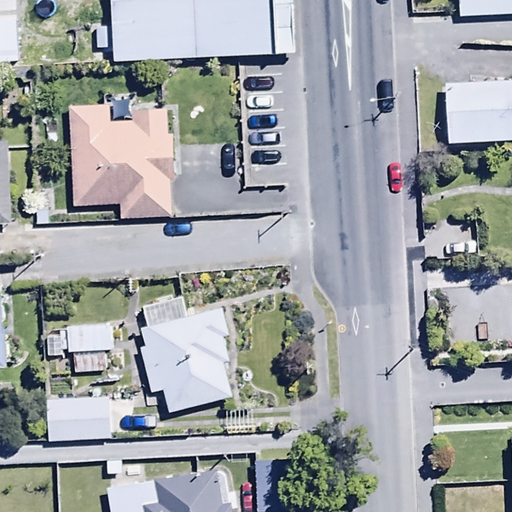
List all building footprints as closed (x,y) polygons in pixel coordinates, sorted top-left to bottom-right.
[(15,0),(0,0),(0,44),(17,44),(15,0)] [(110,0),(112,44),(275,37),(272,0),(110,0)] [(448,127),(511,124),(511,61),(445,64),(448,127)] [(110,106),(70,107),(73,209),(120,207),(121,222),(172,220),(170,182),(175,182),(174,135),(169,135),(168,109),(131,111),(131,123),(110,124),(110,106)] [(11,144),(0,143),(0,225),(13,225),(11,144)] [(145,349),(140,350),(151,395),(164,392),(170,414),(232,400),(224,367),(231,365),(221,310),(192,317),(187,296),(142,307),(147,330),(141,331),(145,349)] [(0,370),(11,370),(11,342),(5,342),(4,298),(0,298),(0,370)] [(106,303),(69,305),(72,347),(109,345),(106,303)] [(108,358),(74,358),(74,374),(108,374),(108,358)] [(47,421),(112,419),(111,375),(46,376),(47,421)] [(300,441),(253,440),(252,494),(299,495),(300,441)] [(218,471),(107,490),(110,511),(232,511),(231,502),(224,503),(218,471)]
